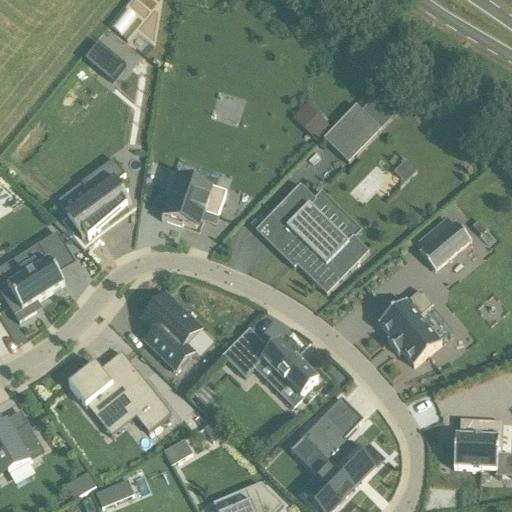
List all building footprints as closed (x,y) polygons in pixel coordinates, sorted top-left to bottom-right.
[(97,49),(85,63),(86,63),(112,85),(126,69),(99,46),(97,49)] [(331,130),(307,107),(293,122),(317,145),(331,130)] [(366,150),(341,126),(323,143),(349,168),(366,150)] [(392,174),(405,185),(417,172),(404,161),(392,174)] [(372,175),(353,192),(365,205),(384,187),(372,175)] [(171,211),(167,209),(162,224),(183,231),(184,228),(197,232),(202,216),(219,222),(228,196),(198,185),(197,188),(172,179),(166,197),(175,200),(171,211)] [(300,190),(256,236),(294,273),(297,270),(327,299),(368,257),(352,241),(347,247),(311,212),(316,206),(300,190)] [(100,212),(73,225),(83,247),(82,248),(83,249),(86,247),(88,252),(101,245),(99,241),(136,224),(135,223),(134,224),(130,215),(135,213),(129,199),(114,206),(108,192),(95,198),(95,197),(93,198),(100,212)] [(488,234),(480,224),(473,230),(481,240),(488,234)] [(453,229),(425,253),(422,256),(421,256),(420,256),(436,275),(437,274),(436,274),(471,245),(471,246),(472,245),(457,226),(456,227),(453,229)] [(47,260),(65,249),(58,237),(39,249),(46,261),(47,260)] [(3,268),(0,269),(0,302),(15,327),(38,312),(33,305),(60,288),(45,265),(14,284),(3,268)] [(407,305),(379,328),(380,329),(392,343),(390,345),(389,345),(388,346),(399,359),(400,358),(402,356),(414,370),(415,371),(443,348),(442,347),(441,347),(420,321),(434,310),(421,295),(408,306),(407,305)] [(156,341),(150,348),(149,349),(161,361),(176,376),(195,357),(187,349),(202,334),(167,299),(142,324),(155,336),(153,338),(156,341)] [(261,344),(244,361),(256,373),(264,364),(301,401),(318,384),(281,347),(272,355),(261,344)] [(88,410),(100,426),(125,406),(137,421),(149,437),(172,419),(122,357),(101,374),(92,381),(87,375),(69,389),(87,411),(88,410)] [(205,390),(195,400),(208,412),(217,402),(205,390)] [(342,403),(303,442),(329,469),(302,497),(316,511),(334,511),(357,489),(355,487),(372,471),(345,443),(363,425),(342,403)] [(461,424),(460,439),(460,450),(456,450),(455,473),(497,475),(498,459),(502,459),(504,426),(461,424)] [(10,428),(0,433),(0,468),(1,467),(2,470),(4,468),(10,478),(33,465),(29,458),(42,450),(29,428),(16,436),(11,427),(10,428)] [(185,444),(164,456),(172,471),(193,459),(185,444)] [(97,490),(89,477),(72,487),(79,500),(97,490)] [(281,511),(284,509),(262,487),(245,494),(250,507),(239,511),(281,511)] [(107,494),(98,498),(104,511),(113,508),(107,494)]
